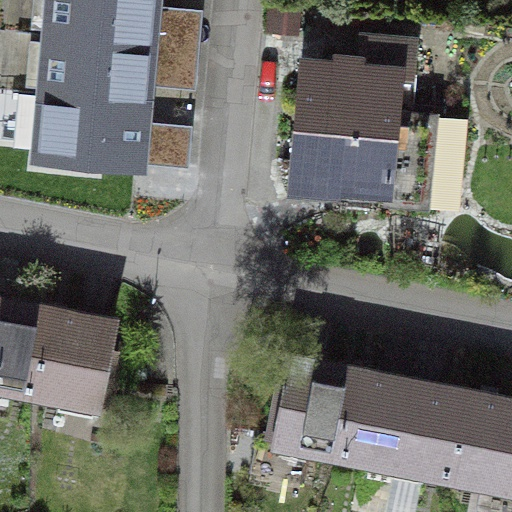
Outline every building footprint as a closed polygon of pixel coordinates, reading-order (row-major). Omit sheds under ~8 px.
[(150,43),(154,0),(52,0),(49,35),(150,43)] [(145,102),(150,43),(49,35),(44,93),(145,102)] [(362,63),(303,58),(291,203),(411,212),(424,48),(364,43),(362,63)] [(140,160),(145,102),(44,93),(39,151),(140,160)] [(47,308),(0,298),(0,389),(29,395),(47,308)] [(116,321),(47,308),(29,395),(99,409),(116,321)] [(338,455),(355,373),(296,361),(279,443),(338,455)] [(411,384),(355,373),(338,455),(394,466),(411,384)] [(464,395),(411,384),(394,466),(447,477),(464,395)] [(511,405),(464,395),(447,477),(511,490),(511,405)]
